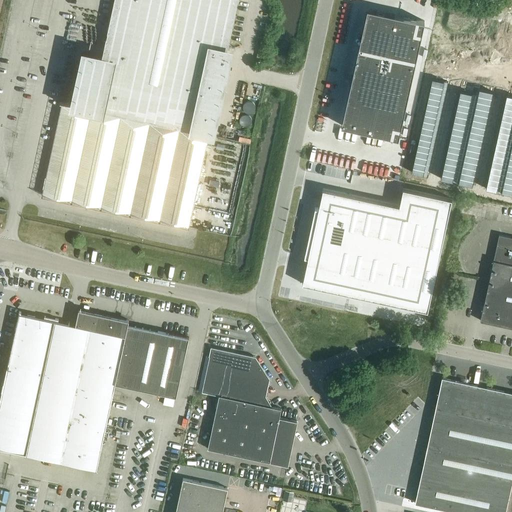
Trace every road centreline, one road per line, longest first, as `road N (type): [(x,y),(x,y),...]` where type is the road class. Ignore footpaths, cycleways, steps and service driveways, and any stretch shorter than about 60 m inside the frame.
road 1 (unclassified): [(261,309),(327,0)]
road 2 (unclassified): [(261,309),(0,252)]
road 3 (unclassified): [(305,379),(395,342),(511,364)]
road 4 (unknown): [(268,277),(385,297),(399,280),(409,239)]
road 5 (unknown): [(363,484),(422,417),(442,349)]
road 6 (unclassified): [(369,511),(352,453),(305,379)]
